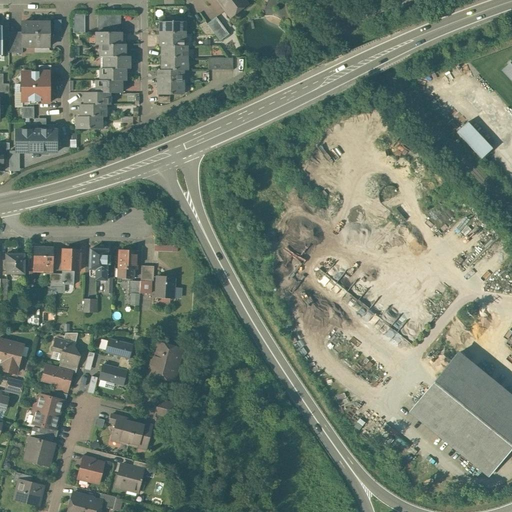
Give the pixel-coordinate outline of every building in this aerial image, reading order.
[(215,0),(216,0),(219,4),(222,5),(228,13),(240,4),(236,0),(215,0)] [(84,14),(73,14),(73,32),(84,32),(84,14)] [(121,14),(98,14),(98,32),(121,32),(121,14)] [(228,34),(216,17),(207,24),(214,34),(220,41),(228,34)] [(55,19),(56,31),(63,30),(62,19),(55,19)] [(49,22),(22,22),(22,32),(22,47),(49,47),(49,22)] [(184,22),(160,22),(160,34),(184,34),(184,22)] [(207,24),(205,22),(198,25),(205,34),(214,34),(207,24)] [(22,32),(9,32),(9,53),(22,53),(22,47),(22,32)] [(98,32),(96,32),(96,45),(100,45),(121,45),(121,44),(121,32),(98,32)] [(184,34),(160,34),(160,47),(162,46),(184,46),(184,45),(181,45),(181,35),(184,35),(184,34)] [(191,34),(184,34),(184,35),(181,35),(181,45),(184,45),(184,46),(186,46),(191,46),(191,34)] [(121,45),(100,45),(100,57),(104,57),(125,57),(125,56),(125,44),(121,44),(121,45)] [(184,46),(162,46),(162,58),(186,58),(186,46),(184,46)] [(125,57),(104,57),(100,57),(100,68),(104,68),(104,69),(125,69),(129,69),(129,56),(125,56),(125,57)] [(186,58),(162,58),(162,70),(182,70),(186,70),(186,58)] [(232,58),(208,58),(208,70),(232,69),(232,58)] [(511,61),(503,70),(511,80),(511,61)] [(125,69),(104,69),(104,68),(100,68),(100,80),(100,81),(121,81),(125,81),(125,69)] [(182,70),(162,70),(158,70),(158,82),(182,82),(182,70)] [(5,83),(5,73),(0,72),(0,82),(2,83),(2,92),(11,92),(11,83),(5,83)] [(38,72),(21,72),(21,74),(17,78),(21,82),(21,101),(34,101),(39,101),(39,103),(49,103),(49,72),(38,72)] [(121,81),(100,81),(100,80),(96,80),(96,92),(96,93),(109,93),(121,93),(121,81)] [(182,82),(158,82),(158,95),(182,94),(182,82)] [(109,93),(96,93),(96,92),(84,92),(84,105),(105,105),(109,105),(109,93)] [(34,101),(21,101),(22,118),(34,118),(34,101)] [(105,105),(84,105),(80,105),(80,117),(101,117),(105,117),(105,105)] [(101,117),(80,117),(76,117),(76,129),(101,129),(101,117)] [(491,148),(465,121),(455,130),(481,158),(491,148)] [(56,131),(16,131),(16,152),(41,152),(41,154),(48,154),(48,152),(56,152),(56,131)] [(53,248),(34,247),(33,264),(34,264),(33,271),(41,272),(42,271),(52,271),(52,265),(53,248)] [(72,249),(62,249),(62,270),(74,270),(79,271),(80,250),(78,250),(77,248),(73,248),(72,249)] [(108,250),(90,249),(89,269),(96,269),(95,280),(106,280),(106,277),(106,269),(107,269),(107,265),(110,265),(110,255),(107,255),(108,250)] [(137,251),(119,250),(119,268),(122,268),(122,278),(132,278),(132,269),(136,269),(137,251)] [(15,253),(6,253),(6,254),(6,255),(6,273),(24,273),(24,255),(15,255),(15,253)] [(154,266),(141,265),(140,280),(153,281),(154,266)] [(62,270),(62,274),(57,274),(56,293),(62,293),(62,284),(73,285),(74,270),(62,270)] [(57,274),(50,273),(50,286),(48,286),(48,294),(56,294),(56,293),(57,274)] [(174,277),(157,276),(155,297),(173,298),(174,277)] [(140,281),(129,280),(128,293),(140,293),(140,281)] [(96,300),(84,299),(83,311),(95,312),(96,300)] [(78,333),(65,333),(63,340),(74,343),(74,344),(75,344),(78,333)] [(63,340),(55,338),(52,350),(62,353),(59,362),(60,362),(58,367),(72,371),(72,372),(75,373),(77,365),(79,356),(73,347),(74,344),(74,343),(63,340)] [(23,345),(0,339),(0,358),(2,359),(0,368),(7,370),(7,371),(15,373),(23,345)] [(132,345),(108,339),(105,352),(121,357),(129,359),(132,345)] [(181,349),(157,343),(148,374),(173,381),(181,349)] [(94,354),(88,352),(84,369),(90,370),(94,354)] [(511,443),(511,397),(457,352),(411,410),(488,472),(511,443)] [(128,362),(120,360),(118,368),(126,370),(128,365),(129,362),(128,362)] [(58,367),(46,364),(43,375),(52,378),(51,382),(55,383),(53,390),(67,394),(69,387),(68,387),(72,372),(72,371),(58,367)] [(118,368),(103,364),(99,379),(106,381),(105,383),(114,385),(114,384),(123,386),(126,372),(126,370),(118,368)] [(97,378),(91,376),(87,392),(93,394),(97,378)] [(24,382),(8,378),(5,391),(20,395),(24,382)] [(53,390),(50,390),(48,396),(63,400),(65,401),(67,394),(53,390)] [(48,396),(40,394),(37,402),(33,405),(33,408),(56,414),(57,409),(60,409),(63,400),(48,396)] [(173,404),(155,399),(152,412),(170,417),(173,404)] [(56,414),(33,408),(32,412),(34,416),(32,424),(40,426),(55,430),(55,429),(58,420),(54,420),(56,414)] [(124,417),(111,414),(109,422),(115,424),(122,425),(124,418),(124,417)] [(134,421),(124,418),(122,425),(115,424),(112,436),(120,439),(119,442),(128,444),(134,421)] [(168,422),(155,419),(153,428),(166,431),(168,422)] [(152,425),(134,421),(128,444),(138,447),(139,443),(147,445),(152,425)] [(55,430),(40,426),(39,432),(53,436),(56,437),(58,430),(55,429),(55,430)] [(39,432),(35,432),(34,438),(51,443),(53,436),(39,432)] [(34,438),(30,437),(26,452),(35,454),(33,462),(49,466),(51,457),(48,456),(51,443),(34,438)] [(95,458),(83,455),(81,461),(94,465),(95,461),(95,458)] [(149,464),(134,460),(132,467),(143,470),(142,473),(146,474),(149,464)] [(103,463),(95,461),(94,465),(81,461),(77,478),(90,481),(92,473),(100,475),(103,463)] [(132,467),(120,464),(115,486),(137,492),(142,473),(143,470),(132,467)] [(32,476),(15,472),(12,481),(18,482),(18,479),(31,482),(32,476)] [(31,482),(18,479),(18,482),(15,491),(22,493),(20,501),(38,506),(43,486),(31,482)] [(89,496),(73,492),(67,511),(100,511),(101,510),(99,508),(100,506),(101,501),(98,501),(90,499),(89,496)] [(115,497),(100,493),(98,501),(101,501),(100,506),(112,509),(115,497)]
